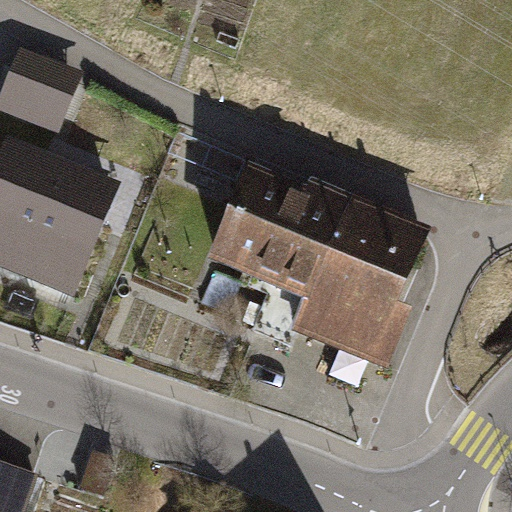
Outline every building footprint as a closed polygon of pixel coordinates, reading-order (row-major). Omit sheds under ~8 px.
[(77,71),(19,51),(0,107),(0,115),(55,134),(77,71)] [(0,281),(66,306),(110,187),(2,147),(0,153),(0,281)] [(254,333),(286,345),(340,208),(298,192),(295,198),(246,179),(208,274),(268,298),(254,333)] [(340,208),(286,345),(384,384),(406,329),(390,323),(423,241),(340,208)] [(236,291),(212,282),(204,305),(228,314),(236,291)] [(0,474),(0,511),(16,511),(26,483),(0,474)]
